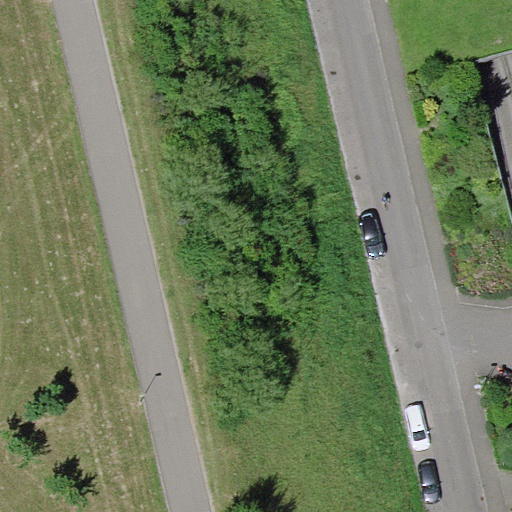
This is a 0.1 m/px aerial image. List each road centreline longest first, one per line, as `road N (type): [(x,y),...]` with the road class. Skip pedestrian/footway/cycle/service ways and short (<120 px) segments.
road 1 (motorway): [(199,511),(78,0)]
road 2 (residential): [(348,0),(462,511)]
road 3 (motorway): [(0,38),(113,511)]
